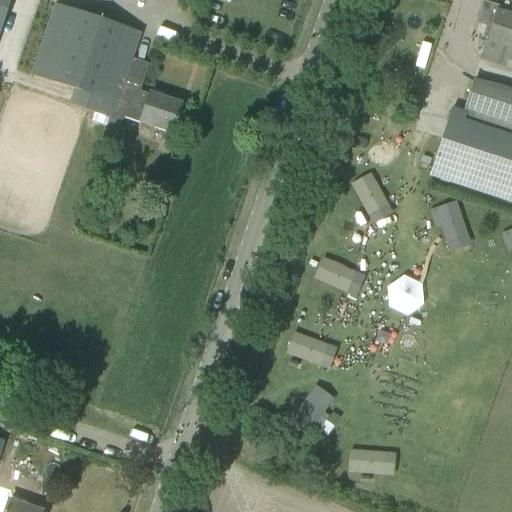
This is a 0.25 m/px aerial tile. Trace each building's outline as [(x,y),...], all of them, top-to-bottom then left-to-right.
[(0,0),(0,28),(9,0),(0,0)] [(53,5),(30,76),(74,90),(69,106),(108,119),(101,143),(113,147),(123,118),(142,125),(151,128),(170,134),(180,105),(149,94),(148,95),(122,86),(140,35),(121,28),(53,5)] [(511,17),(495,12),(480,59),(499,66),(511,69),(511,17)] [(511,126),(453,106),(429,174),(511,202),(511,126)] [(358,140),(355,148),(362,151),(365,142),(358,140)] [(372,225),(393,214),(371,172),(350,184),(372,225)] [(458,202),(433,208),(444,252),(469,246),(458,202)] [(355,298),(365,276),(322,256),(312,278),(355,298)] [(328,370),(337,348),(294,331),(285,353),(328,370)] [(0,442),(0,511),(41,511),(8,501),(7,502),(0,499),(0,448),(2,443),(0,442)] [(347,473),(392,475),(394,451),(348,449),(347,473)] [(256,463),(267,467),(270,456),(259,452),(256,463)]
